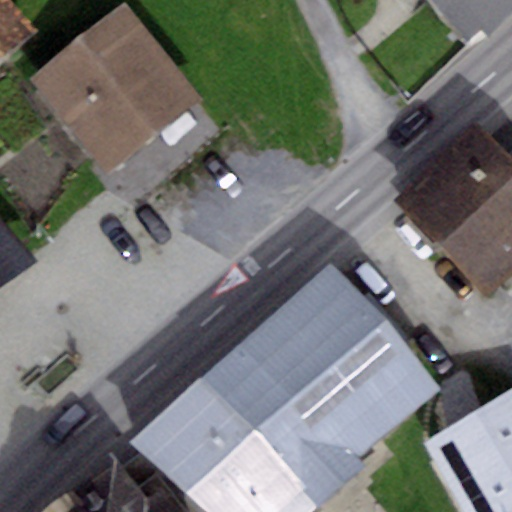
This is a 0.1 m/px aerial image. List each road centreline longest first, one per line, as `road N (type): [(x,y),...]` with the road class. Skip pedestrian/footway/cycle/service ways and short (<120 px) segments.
road 1 (secondary): [(393,157),(0,505)]
road 2 (unknown): [(335,207),(437,310),(499,329)]
road 3 (residential): [(393,157),(316,0)]
road 4 (secondary): [(511,54),(393,157)]
